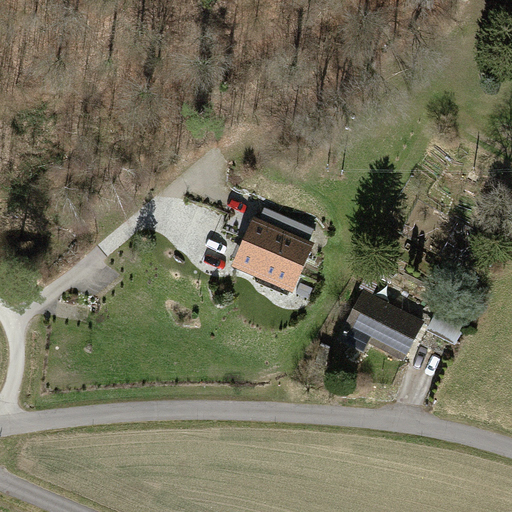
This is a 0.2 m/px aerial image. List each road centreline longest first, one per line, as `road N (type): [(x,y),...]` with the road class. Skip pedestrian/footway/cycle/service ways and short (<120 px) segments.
road 1 (residential): [(511,456),(364,413),(190,406),(4,425)]
road 2 (residential): [(0,309),(18,358),(4,425)]
